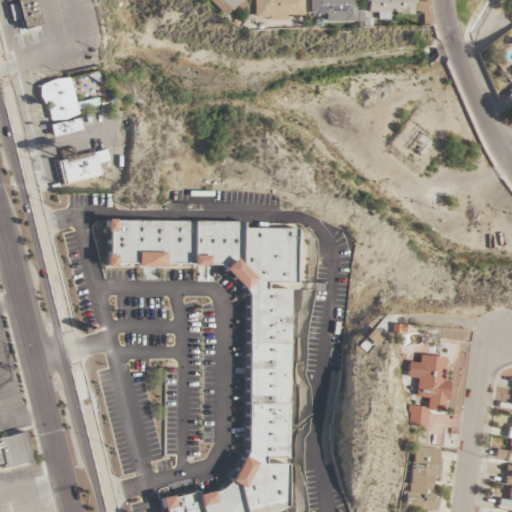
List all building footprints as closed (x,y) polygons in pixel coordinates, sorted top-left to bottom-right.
[(39,26),(32,0),(14,0),(22,30),(39,26)] [(205,0),(221,15),(236,0),(205,0)] [(300,16),(299,0),(250,0),(250,20),(282,20),(282,16),(300,16)] [(305,0),(305,15),(321,15),(321,22),(360,22),(360,13),(350,13),(350,0),(305,0)] [(410,14),(410,0),(363,0),(363,13),(374,13),(374,20),(386,20),(386,14),(410,14)] [(39,82),(45,121),(80,116),(79,107),(96,104),(95,100),(74,103),(70,78),(39,82)] [(48,126),(51,137),(80,129),(78,119),(48,126)] [(110,175),(105,148),(54,159),(60,185),(110,175)] [(295,230),(241,229),(241,225),(108,222),(107,257),(104,257),(104,264),(224,266),(247,289),(244,450),(221,489),(197,494),(196,491),(159,500),(161,511),(270,511),(286,508),(287,463),(264,463),(264,458),(286,459),(289,284),(294,284),(295,230)] [(371,347),(379,337),(368,329),(361,338),(371,347)] [(441,358),(415,356),(414,363),(403,362),(402,377),(412,378),(410,398),(422,399),(421,407),(404,406),(403,426),(422,427),(424,410),(442,412),(444,382),(439,381),(441,358)] [(0,468),(33,460),(25,429),(0,436),(0,468)] [(511,461),(511,431),(506,431),(506,438),(511,438),(511,453),(495,451),(494,459),(511,461)] [(439,449),(411,446),(407,484),(402,484),(400,509),(426,511),(434,511),(438,482),(435,482),(439,449)] [(509,486),(511,486),(511,508),(496,506),(497,499),(508,501),(509,496),(507,496),(509,486)]
